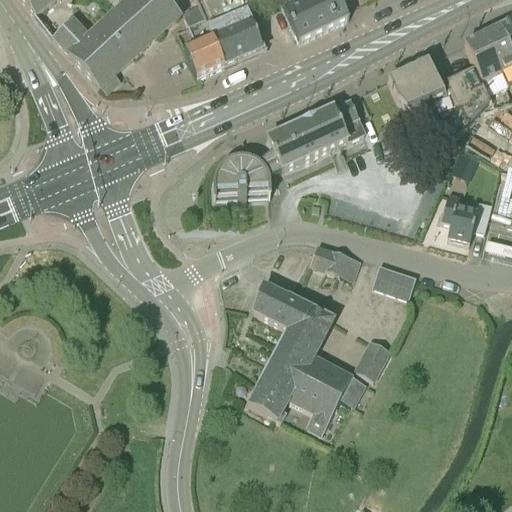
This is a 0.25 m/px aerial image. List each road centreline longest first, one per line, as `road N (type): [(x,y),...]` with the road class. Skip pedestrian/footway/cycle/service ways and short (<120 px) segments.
road 1 (primary): [(102,166),(469,0)]
road 2 (residential): [(157,300),(210,264),(308,234),(511,281)]
road 3 (unclassified): [(180,511),(175,491),(192,365),(181,331),(157,300)]
road 4 (tertiary): [(102,166),(74,100),(30,48)]
road 5 (tertiary): [(30,48),(71,179)]
road 6 (unclassified): [(71,179),(101,251),(137,282)]
road 7 (unclassified): [(137,282),(102,166)]
